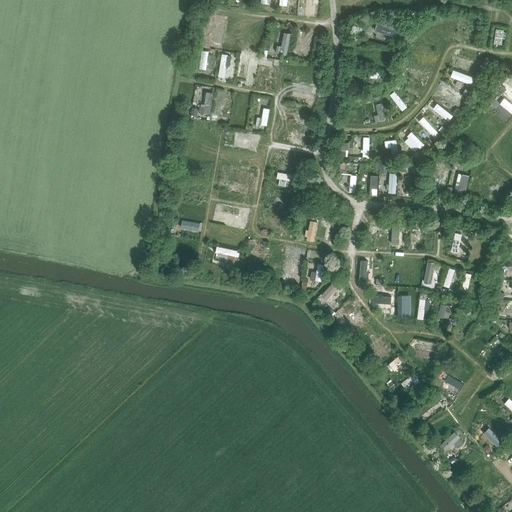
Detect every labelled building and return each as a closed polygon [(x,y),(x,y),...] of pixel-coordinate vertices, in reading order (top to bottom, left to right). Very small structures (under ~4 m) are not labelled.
[(357,0),(357,8),(366,8),(365,0),(357,0)] [(222,45),(227,21),(219,19),(217,30),(213,30),(212,36),(216,37),(214,44),(222,45)] [(245,21),(241,48),(253,50),(254,44),(248,43),(250,30),(253,30),(254,23),(245,21)] [(398,29),(377,23),(375,30),(379,31),(378,33),(382,34),(383,33),(396,37),(398,29)] [(466,43),(467,24),(460,24),(459,43),(466,43)] [(233,43),(239,44),(243,27),(237,25),(233,43)] [(260,45),(264,30),(258,28),(254,44),(260,45)] [(406,30),(400,28),(398,36),(404,38),(406,30)] [(496,29),(494,45),(502,46),(504,30),(496,29)] [(287,54),(292,33),(284,32),(281,46),(277,45),(276,52),(287,54)] [(308,57),(311,44),(305,42),(303,47),(301,47),(300,51),(302,51),(302,55),(308,57)] [(387,59),(390,50),(373,44),(370,53),(387,59)] [(209,51),(202,50),(199,69),(206,70),(207,59),(211,60),(212,55),(208,54),(209,51)] [(480,57),(459,51),(457,57),(479,64),(480,61),(479,61),(480,57)] [(228,55),(222,53),(218,76),(224,77),(226,65),(230,66),(232,56),(228,55)] [(246,80),(250,58),(242,56),(238,79),(246,80)] [(370,58),(369,66),(379,67),(380,59),(370,58)] [(428,75),(431,68),(409,61),(407,68),(428,75)] [(294,70),(315,73),(316,67),(295,63),(294,70)] [(267,66),(260,65),(257,83),(264,84),(266,73),(269,74),(270,69),(266,69),(267,66)] [(249,66),(247,73),(255,74),(256,67),(249,66)] [(483,69),(475,66),(472,74),(480,77),(483,69)] [(474,77),(453,69),(451,76),(472,84),(474,77)] [(386,73),(370,70),(369,77),(373,78),(372,82),(379,83),(380,79),(385,80),(386,73)] [(399,75),(397,81),(403,83),(405,77),(399,75)] [(422,86),(408,80),(405,86),(420,92),(422,86)] [(312,88),(293,84),(292,91),(311,95),(312,88)] [(464,97),(445,84),(440,91),(460,104),(464,97)] [(503,94),(507,89),(503,85),(499,90),(503,94)] [(471,92),(466,89),(463,94),(468,97),(471,92)] [(210,114),(214,93),(207,91),(204,104),(201,104),(201,106),(200,106),(199,112),(203,113),(210,114)] [(408,107),(395,91),(390,94),(402,111),(408,107)] [(490,98),(495,101),(500,94),(494,91),(490,98)] [(258,95),(255,108),(260,109),(261,102),(268,104),(269,96),(258,95)] [(511,113),(511,103),(503,97),(499,102),(501,103),(500,103),(511,113)] [(232,99),(225,98),(221,118),(224,119),(223,121),(226,121),(227,119),(228,120),(232,99)] [(490,107),(493,103),(488,99),(485,103),(490,107)] [(243,102),(237,120),(244,122),(250,104),(243,102)] [(500,116),(504,111),(495,102),(490,108),(500,116)] [(386,120),(382,103),(376,104),(378,114),(374,115),(376,122),(386,120)] [(453,115),(437,103),(433,108),(449,121),(453,115)] [(310,115),(311,108),(288,104),(287,112),(310,115)] [(267,125),(270,109),(264,107),(262,118),(257,117),(255,126),(260,127),(261,124),(267,125)] [(461,110),(457,107),(452,113),(456,116),(461,110)] [(496,130),(502,124),(489,112),(484,118),(496,130)] [(441,135),(423,116),(419,120),(437,139),(441,135)] [(310,128),(288,124),(288,126),(285,125),(284,131),(286,132),(302,135),(301,139),(307,140),(310,128)] [(215,134),(215,126),(197,125),(196,133),(215,134)] [(423,129),(418,133),(423,139),(428,136),(423,129)] [(482,144),(487,141),(480,130),(476,133),(482,144)] [(425,144),(411,131),(407,136),(409,137),(405,141),(415,151),(419,147),(420,149),(425,144)] [(251,134),(237,132),(236,138),(245,140),(245,143),(247,144),(248,140),(250,140),(251,134)] [(369,157),(370,137),(363,137),(363,149),(361,149),(361,152),(363,152),(363,156),(369,157)] [(398,153),(397,139),(385,140),(386,148),(387,148),(388,154),(398,153)] [(194,145),(193,150),(188,149),(188,157),(200,158),(200,153),(212,154),(213,147),(194,145)] [(421,155),(417,151),(413,156),(417,160),(421,155)] [(300,155),(281,152),(280,159),(294,161),(293,165),(299,166),(299,164),(303,164),(304,155),(301,154),(300,155)] [(210,167),(189,164),(189,171),(209,173),(210,167)] [(249,173),(229,170),(228,181),(238,182),(238,184),(247,185),(248,180),(252,181),(253,175),(249,174),(249,173)] [(450,171),(443,170),(439,188),(446,190),(450,171)] [(296,175),(278,172),(276,179),(280,179),(278,185),(285,187),(286,180),(295,182),(296,175)] [(396,193),(397,173),(390,172),(389,184),(387,183),(386,189),(389,189),(388,193),(396,193)] [(465,196),(470,175),(459,173),(454,193),(465,196)] [(355,193),(357,175),(351,174),(350,186),(346,185),(346,188),(349,189),(349,192),(355,193)] [(377,195),(379,175),(371,174),(370,195),(377,195)] [(416,197),(418,176),(411,175),(410,183),(408,182),(408,185),(410,185),(409,190),(407,190),(406,195),(409,196),(416,197)] [(206,195),(208,187),(185,182),(183,190),(206,195)] [(297,194),(298,187),(291,185),(290,193),(297,194)] [(500,207),(508,187),(503,185),(499,194),(494,192),(491,199),(496,201),(494,205),(500,207)] [(295,195),(276,191),(274,197),(288,199),(287,201),(290,201),(290,200),(294,201),(295,195)] [(312,203),(304,201),(302,213),(310,214),(310,211),(313,212),(314,207),(311,207),(312,203)] [(238,216),(240,210),(223,205),(222,206),(220,205),(219,211),(221,211),(221,212),(220,219),(228,221),(229,216),(235,218),(235,216),(238,216)] [(288,214),(266,210),(265,217),(279,219),(279,223),(286,224),(286,221),(287,221),(288,214)] [(320,217),(318,224),(326,226),(328,219),(320,217)] [(201,231),(203,223),(185,220),(183,228),(201,231)] [(315,242),(318,222),(311,220),(309,230),(307,230),(305,237),(308,237),(307,240),(315,242)] [(216,232),(218,223),(211,222),(209,231),(216,232)] [(399,244),(400,223),(393,223),(392,244),(399,244)] [(334,242),(338,225),(332,224),(328,241),(334,242)] [(378,225),(371,224),(369,243),(375,243),(376,240),(378,240),(378,238),(376,238),(378,225)] [(281,227),(280,235),(288,236),(289,228),(281,227)] [(458,253),(462,234),(455,232),(451,252),(458,253)] [(475,242),(471,256),(477,257),(481,244),(475,242)] [(237,250),(217,246),(216,252),(217,253),(216,255),(227,257),(226,263),(234,264),(236,257),(238,257),(239,253),(237,252),(237,250)] [(262,272),(265,251),(259,250),(256,271),(262,272)] [(339,258),(326,258),(327,267),(340,267),(339,258)] [(393,258),(383,258),(384,282),(393,282),(393,258)] [(300,282),(304,261),(297,259),(294,274),(292,274),(290,281),(300,282)] [(368,261),(361,260),(359,281),(366,282),(367,269),(370,269),(371,264),(368,264),(368,261)] [(435,263),(428,261),(424,282),(431,284),(435,263)] [(321,281),(324,265),(318,263),(316,272),(311,271),(310,279),(321,281)] [(506,276),(508,269),(502,267),(500,274),(506,276)] [(455,269),(449,268),(444,285),(450,287),(455,269)] [(472,274),(465,272),(462,288),(468,289),(472,274)] [(289,285),(290,278),(283,277),(282,284),(289,285)] [(327,300),(341,285),(336,280),(321,295),(327,300)] [(392,296),(371,294),(370,302),(391,304),(391,303),(396,304),(397,294),(392,293),(392,296)] [(411,295),(398,295),(398,317),(406,317),(406,303),(411,303),(411,295)] [(430,300),(420,298),(417,319),(424,319),(425,309),(429,310),(430,300)] [(358,305),(353,299),(338,313),(342,318),(358,305)] [(447,305),(441,304),(438,316),(444,318),(445,317),(449,318),(450,313),(446,312),(447,305)] [(468,311),(461,308),(455,328),(462,330),(468,311)] [(390,343),(385,336),(368,349),(373,355),(383,347),(385,350),(390,347),(388,344),(390,343)] [(495,340),(494,339),(480,355),(486,361),(483,365),(485,367),(496,355),(493,352),(500,345),(499,344),(502,341),(498,337),(495,340)] [(434,354),(437,342),(417,338),(414,350),(434,354)] [(404,360),(400,354),(387,365),(392,371),(404,360)] [(446,372),(440,369),(436,376),(442,379),(446,372)] [(419,377),(415,372),(401,382),(405,388),(413,382),(415,385),(420,381),(418,378),(419,377)] [(464,384),(448,374),(443,382),(446,384),(444,386),(453,391),(455,387),(460,390),(464,384)] [(396,385),(391,379),(387,383),(392,389),(396,385)] [(420,390),(417,386),(416,384),(415,385),(414,384),(407,390),(411,394),(413,392),(415,394),(420,390)] [(438,394),(433,397),(438,402),(442,399),(438,394)] [(437,403),(433,398),(414,413),(418,418),(437,403)] [(504,408),(501,413),(506,417),(510,412),(504,408)] [(504,442),(489,427),(483,433),(484,434),(480,438),(485,443),(490,439),(498,448),(504,442)] [(461,437),(455,431),(439,445),(445,452),(454,444),(458,448),(464,442),(460,437),(461,437)] [(492,449),(487,444),(484,448),(489,453),(492,449)] [(458,459),(455,456),(450,460),(453,464),(458,459)] [(475,476),(480,483),(490,475),(485,469),(475,476)] [(511,496),(511,492),(509,489),(493,502),(496,505),(494,507),(497,510),(511,496)] [(503,504),(508,509),(511,505),(511,501),(510,499),(503,504)]
